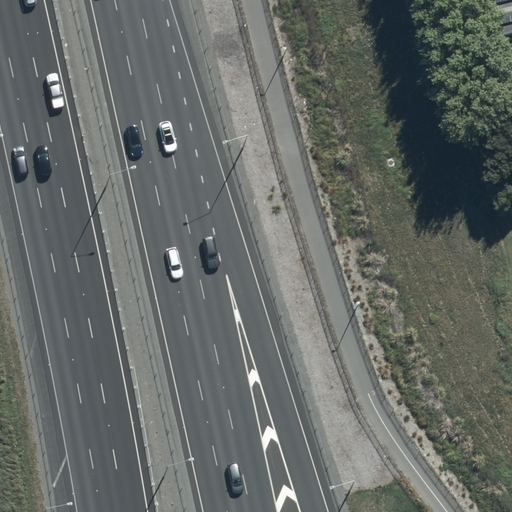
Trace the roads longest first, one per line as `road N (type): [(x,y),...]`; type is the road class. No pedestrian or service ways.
road 1 (motorway): [(139,0),(237,253),(316,511)]
road 2 (motorway): [(125,0),(238,511)]
road 3 (motorway): [(112,511),(9,0)]
